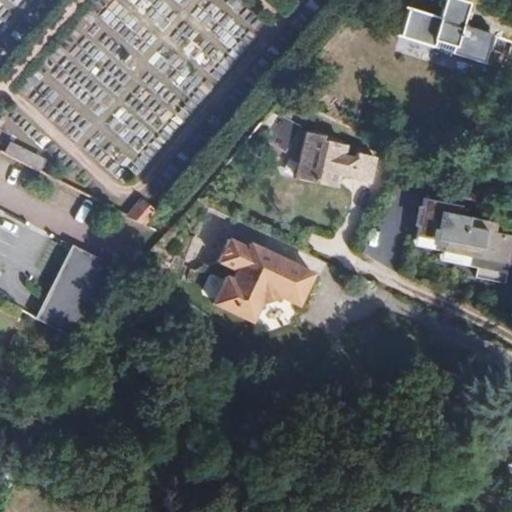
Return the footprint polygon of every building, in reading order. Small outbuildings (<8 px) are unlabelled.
[(408,4),(398,35),(484,61),(493,30),(462,20),(467,0),(443,0),(440,13),(408,4)] [(300,126),(276,115),(262,136),(267,140),(260,148),(274,159),(281,150),(284,152),(300,126)] [(322,135),(306,131),(295,178),(316,183),(317,179),(334,183),(336,174),(338,167),(351,171),(350,177),(350,179),(369,183),(375,157),(356,152),(355,157),(341,154),(344,144),(321,139),(322,135)] [(338,167),(336,174),(350,177),(351,171),(338,167)] [(463,205),(426,195),(413,238),(441,246),(439,255),(475,265),(473,275),(503,283),(511,247),(511,234),(496,230),(497,223),(461,214),(463,205)] [(143,225),(155,212),(140,199),(125,216),(143,225)] [(231,237),(203,305),(252,325),(264,296),(298,310),(314,271),(231,237)] [(73,336),(126,274),(70,245),(35,316),(73,336)] [(386,347),(401,316),(338,285),(335,290),(317,281),(306,304),(325,313),(320,322),(314,318),(301,346),(339,364),(348,346),(368,339),(386,347)] [(86,511),(89,506),(70,496),(63,508),(70,511),(86,511)]
